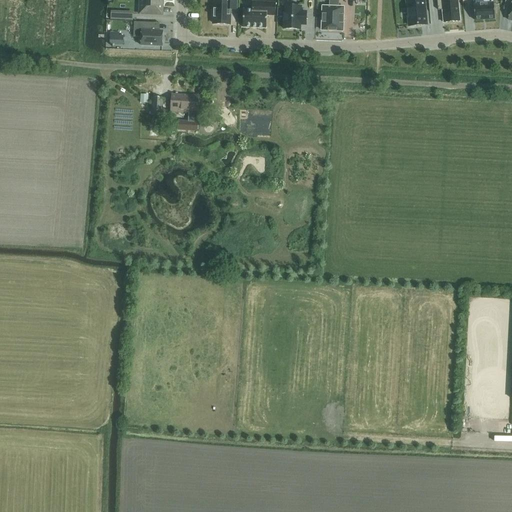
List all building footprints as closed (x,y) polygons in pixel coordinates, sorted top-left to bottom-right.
[(139,0),(139,14),(158,15),(162,15),(162,6),(162,0),(139,0)] [(214,26),(229,27),(230,12),(237,12),(237,0),(224,0),(224,4),(215,4),(215,13),(212,13),(212,19),(214,19),(214,26)] [(322,6),(321,30),(342,31),(343,7),(338,7),(339,0),(338,0),(329,0),(329,7),(322,6)] [(410,26),(426,25),(423,0),(410,0),(407,0),(410,26)] [(437,0),(438,10),(442,10),(444,23),(460,21),(457,0),(437,0)] [(489,0),(489,3),(473,4),(475,20),(488,19),(495,19),(493,4),(496,4),(495,0),(489,0)] [(275,16),(276,3),(252,2),(252,10),(243,9),(243,27),(266,28),(267,15),(275,16)] [(300,7),(284,6),(284,29),(299,29),(300,24),(306,24),(306,12),(300,12),(300,7)] [(156,23),(134,22),(133,37),(141,37),(141,45),(162,46),(163,31),(155,31),(156,23)] [(118,45),(119,33),(110,33),(110,44),(118,45)] [(148,95),(140,94),(140,102),(148,103),(148,95)] [(198,113),(199,96),(171,95),(170,112),(189,113),(190,112),(198,113)] [(162,116),(164,98),(151,97),(151,115),(162,116)] [(188,128),(188,120),(176,119),(176,124),(169,123),(169,128),(188,128)]
